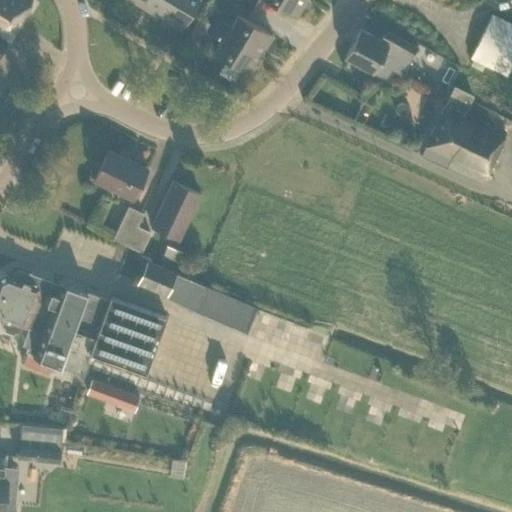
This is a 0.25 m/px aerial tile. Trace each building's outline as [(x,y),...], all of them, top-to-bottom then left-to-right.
[(0,0),(0,50),(30,0),(0,0)] [(172,0),(146,0),(142,8),(161,19),(172,0)] [(172,0),(161,19),(179,30),(197,0),(172,0)] [(303,0),(268,0),(294,15),(303,0)] [(216,16),(211,24),(259,53),(271,34),(236,13),(229,25),(216,16)] [(511,24),(490,14),(469,57),(506,75),(511,61),(511,24)] [(206,31),(211,24),(199,16),(188,33),(201,41),(206,31)] [(259,53),(211,24),(206,31),(220,39),(213,51),(248,72),(259,53)] [(359,28),(344,56),(384,78),(389,69),(400,75),(415,47),(383,29),(378,39),(359,28)] [(420,154),(444,166),(445,165),(481,182),(504,132),(463,112),(471,95),(453,86),(445,103),(444,102),(420,154)] [(147,168),(107,149),(92,180),(132,199),(147,168)] [(199,193),(171,180),(150,225),(177,238),(199,193)] [(113,237),(127,244),(136,225),(142,213),(128,206),(113,237)] [(149,231),(136,225),(127,244),(141,250),(149,231)] [(180,267),(186,252),(166,244),(161,260),(180,267)] [(136,282),(183,303),(193,281),(146,260),(136,282)] [(142,373),(164,316),(108,296),(107,299),(85,291),(85,293),(58,283),(18,268),(12,270),(9,277),(4,275),(0,275),(0,317),(3,319),(2,322),(4,326),(5,326),(5,329),(13,332),(14,329),(16,330),(19,328),(20,325),(23,326),(29,328),(24,344),(29,346),(26,352),(31,354),(31,355),(58,366),(66,345),(142,373)] [(204,284),(193,309),(246,332),(257,307),(204,284)] [(225,404),(248,412),(260,375),(237,368),(225,404)] [(91,378),(85,393),(134,411),(139,396),(91,378)] [(18,444),(17,458),(35,460),(36,446),(18,444)] [(1,479),(4,454),(0,453),(0,511),(14,511),(15,509),(13,503),(10,499),(4,496),(6,480),(1,479)]
